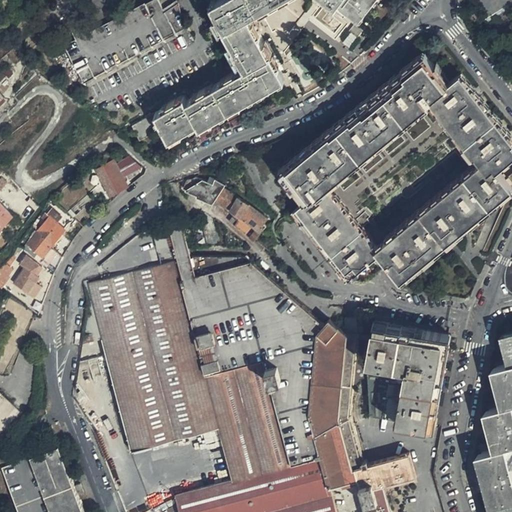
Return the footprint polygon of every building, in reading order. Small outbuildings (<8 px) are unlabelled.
[(68,59),(173,3),(170,0),(145,0),(85,34),(73,40),(61,46),(68,59)] [(246,14),(269,0),(331,0),(355,19),(369,0),(208,0),(207,1),(222,26),(220,27),(242,67),(184,100),(181,95),(152,111),(166,137),(195,121),(198,125),(282,78),(246,14)] [(511,0),(475,0),(488,18),(511,2),(511,0)] [(74,69),(179,14),(173,3),(68,59),(74,69)] [(73,40),(85,34),(74,14),(63,21),(73,40)] [(185,26),(179,14),(74,69),(81,81),(173,31),(174,32),(185,26)] [(355,38),(361,30),(351,22),(345,30),(355,38)] [(504,41),(496,29),(490,33),(498,46),(504,41)] [(449,81),(425,53),(281,170),(305,199),(295,207),(349,273),(354,269),(355,270),(352,274),(353,277),(354,279),(355,279),(366,277),(387,261),(400,277),(511,186),(511,184),(511,182),(511,180),(508,176),(505,177),(496,167),(511,153),(511,137),(459,73),(449,81)] [(5,78),(11,73),(2,65),(0,66),(0,78),(3,76),(5,78)] [(158,128),(149,112),(127,125),(137,140),(158,128)] [(121,177),(139,168),(127,156),(113,163),(111,160),(93,170),(107,195),(125,185),(121,177)] [(196,194),(199,195),(214,201),(215,199),(224,187),(196,176),(190,179),(187,178),(186,182),(184,187),(197,192),(196,194)] [(224,187),(215,199),(240,215),(249,204),(240,197),(224,187)] [(163,201),(166,202),(169,202),(172,200),(174,197),(174,194),(173,191),(171,189),(168,188),(164,189),(162,191),(160,193),(160,196),(155,201),(158,205),(163,201)] [(68,209),(74,215),(91,199),(85,193),(68,209)] [(249,204),(240,215),(234,223),(255,238),(263,227),(262,225),(268,218),(249,204)] [(0,207),(0,226),(10,216),(0,207)] [(54,223),(60,218),(59,217),(48,208),(44,213),(54,223)] [(63,214),(70,219),(74,215),(68,209),(63,214)] [(67,223),(60,218),(54,223),(44,213),(42,212),(38,218),(43,221),(21,247),(36,260),(67,223)] [(88,304),(81,337),(92,333),(105,379),(112,377),(88,285),(175,261),(179,261),(178,259),(191,255),(191,252),(190,250),(185,230),(183,221),(176,222),(167,225),(176,258),(170,259),(84,282),(83,285),(88,304)] [(201,225),(207,246),(220,244),(214,223),(214,221),(201,225)] [(176,258),(167,225),(149,230),(155,250),(167,246),(170,259),(176,258)] [(190,227),(196,248),(207,246),(201,225),(190,227)] [(59,257),(68,243),(60,236),(49,250),(59,257)] [(0,262),(0,291),(34,315),(51,273),(13,246),(0,262)] [(41,259),(53,270),(58,261),(47,252),(41,259)] [(253,252),(191,252),(191,255),(245,256),(325,324),(331,319),(253,252)] [(345,333),(331,319),(325,324),(245,256),(191,255),(178,259),(179,261),(193,315),(190,316),(175,261),(88,285),(112,377),(131,449),(160,442),(163,441),(218,426),(232,478),(178,493),(174,495),(179,511),(336,511),(330,486),(357,478),(366,511),(392,511),(384,482),(417,473),(410,450),(365,463),(351,413),(357,333),(345,333)] [(193,315),(179,261),(175,261),(190,316),(193,315)] [(345,316),(345,333),(357,333),(356,315),(345,316)] [(393,328),(394,324),(374,320),(372,328),(379,330),(380,326),(393,328)] [(435,425),(451,334),(394,324),(393,328),(380,326),(379,330),(372,328),(368,347),(372,413),(435,425)] [(511,332),(507,334),(511,353),(511,361),(497,366),(503,385),(508,403),(489,408),(494,425),(500,446),(482,452),(492,488),(498,511),(511,511),(511,452),(510,445),(511,444),(511,332)] [(81,337),(73,381),(74,388),(100,381),(105,379),(92,333),(81,337)] [(112,377),(105,379),(100,381),(121,452),(131,449),(112,377)] [(218,426),(163,441),(178,493),(232,478),(218,426)] [(163,441),(160,442),(163,454),(174,495),(178,493),(163,441)] [(163,454),(160,442),(131,449),(135,461),(163,454)] [(84,511),(58,446),(1,469),(16,511),(84,511)]
